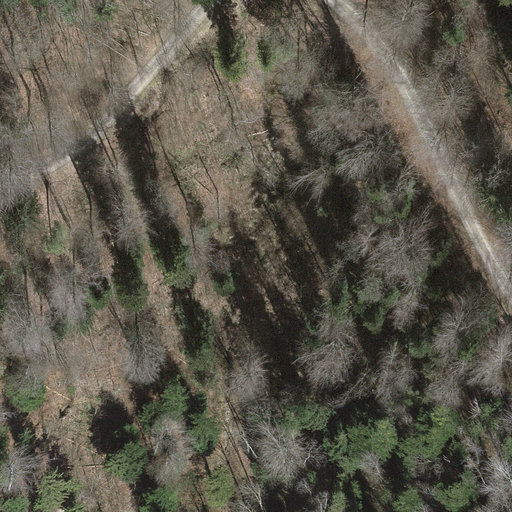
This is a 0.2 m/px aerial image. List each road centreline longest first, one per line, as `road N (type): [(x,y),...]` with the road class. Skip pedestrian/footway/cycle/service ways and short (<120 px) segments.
road 1 (track): [(340,0),(458,178),(511,296)]
road 2 (track): [(0,188),(47,172),(212,0)]
